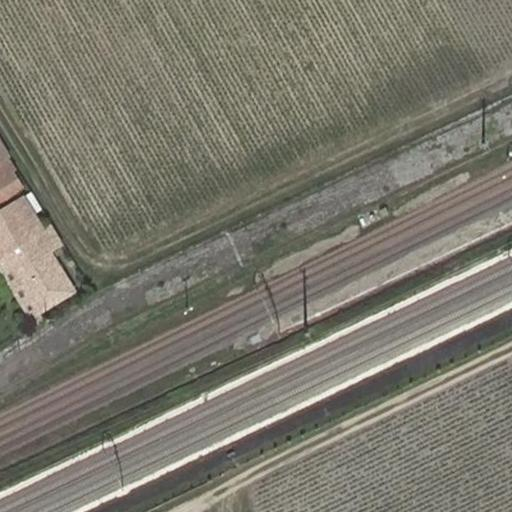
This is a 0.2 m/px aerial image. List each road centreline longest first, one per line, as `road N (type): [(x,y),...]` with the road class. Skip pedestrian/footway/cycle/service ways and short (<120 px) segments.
road 1 (track): [(0,110),(102,268),(511,74)]
road 2 (track): [(158,511),(511,345)]
